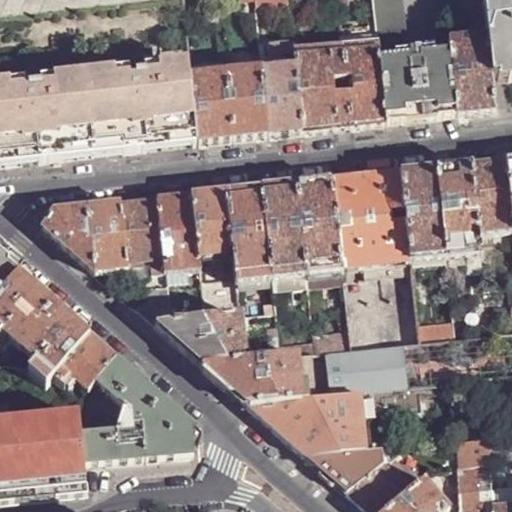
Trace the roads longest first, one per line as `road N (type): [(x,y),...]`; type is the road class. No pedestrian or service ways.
road 1 (residential): [(0,196),(511,139)]
road 2 (tertiary): [(248,431),(0,223)]
road 3 (residential): [(85,511),(126,499),(211,494),(223,480)]
